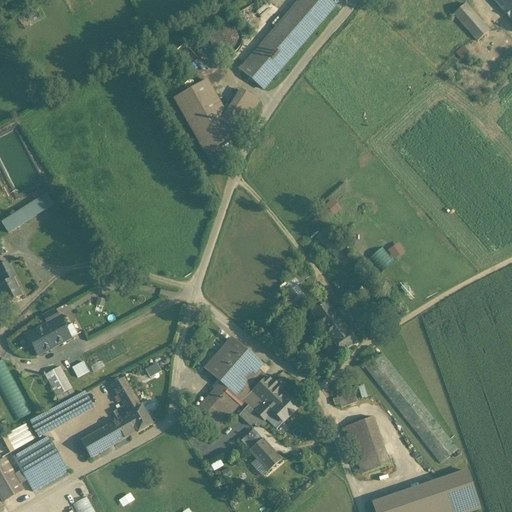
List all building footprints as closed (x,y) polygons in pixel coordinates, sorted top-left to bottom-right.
[(327,0),(300,0),(240,71),(263,90),(335,7),(327,0)] [(511,0),(492,0),(511,21),(511,0)] [(465,5),(453,15),(472,36),(484,26),(465,5)] [(219,49),(242,43),(236,26),(214,33),(219,49)] [(484,26),(472,36),(477,42),(489,32),(484,26)] [(463,48),(456,53),(460,59),(467,54),(463,48)] [(207,81),(174,100),(209,160),(221,153),(217,146),(237,135),(258,102),(241,91),(226,115),(207,81)] [(40,199),(2,223),(8,234),(46,210),(40,199)] [(371,229),(377,238),(388,230),(382,221),(371,229)] [(353,258),(326,229),(315,238),(343,268),(353,258)] [(394,260),(405,252),(399,243),(388,250),(394,260)] [(379,273),(392,264),(382,250),(369,259),(379,273)] [(6,263),(0,265),(0,274),(10,269),(6,263)] [(305,265),(293,275),(300,285),(312,275),(305,265)] [(0,274),(0,293),(6,305),(22,297),(13,279),(14,278),(10,269),(0,274)] [(300,285),(293,275),(277,287),(293,308),(298,303),(306,297),(298,286),(300,285)] [(357,343),(327,302),(311,313),(341,354),(357,343)] [(303,310),(298,303),(293,308),(287,312),(292,318),(303,310)] [(55,311),(43,317),(48,325),(59,319),(55,311)] [(48,325),(43,327),(54,348),(70,339),(64,329),(66,328),(61,318),(59,319),(48,325)] [(43,327),(25,337),(31,346),(32,345),(38,356),(54,348),(43,327)] [(262,366),(232,339),(205,369),(220,383),(236,396),(259,370),(262,366)] [(372,352),(359,362),(363,368),(376,357),(372,352)] [(458,451),(382,354),(364,368),(440,465),(458,451)] [(2,361),(0,361),(0,391),(15,421),(28,414),(2,361)] [(84,362),(72,368),(77,378),(89,372),(84,362)] [(158,364),(146,369),(151,378),(162,372),(158,364)] [(60,368),(45,376),(44,374),(42,375),(44,377),(45,376),(46,379),(44,380),(46,384),(49,383),(56,397),(71,389),(60,368)] [(259,370),(236,396),(242,402),(248,407),(255,413),(264,404),(252,392),(266,378),(267,378),(259,370)] [(141,407),(124,378),(111,386),(123,407),(128,415),(141,407)] [(285,396),(266,378),(252,392),(264,404),(271,410),(285,396)] [(236,396),(220,383),(194,413),(209,426),(236,396)] [(353,390),(336,396),(341,409),(357,403),(353,390)] [(85,393),(30,423),(38,439),(94,409),(85,393)] [(236,396),(209,426),(216,432),(242,402),(236,396)] [(285,396),(271,410),(273,413),(283,423),(297,409),(285,396)] [(264,404),(255,413),(259,417),(264,422),(273,413),(271,410),(264,404)] [(123,407),(116,412),(120,419),(127,415),(128,415),(123,407)] [(128,415),(127,415),(120,419),(130,437),(137,432),(138,434),(152,425),(141,407),(128,415)] [(255,413),(248,407),(239,416),(250,427),(253,424),(259,417),(255,413)] [(264,422),(259,417),(253,424),(257,428),(264,422)] [(373,418),(345,428),(361,475),(390,465),(373,418)] [(120,419),(81,442),(91,459),(130,437),(120,419)] [(25,425),(2,438),(10,454),(33,440),(25,425)] [(262,441),(253,431),(241,442),(250,452),(249,452),(256,459),(250,464),(262,476),(267,472),(268,473),(281,461),(262,440),(262,441)] [(2,438),(0,438),(0,459),(10,454),(2,438)] [(48,438),(13,458),(33,493),(68,472),(48,438)] [(24,491),(6,459),(0,462),(0,499),(2,503),(24,491)] [(215,470),(223,466),(220,461),(212,465),(215,470)] [(466,511),(455,480),(373,509),(374,511),(466,511)] [(97,511),(89,497),(74,506),(77,511),(97,511)]
